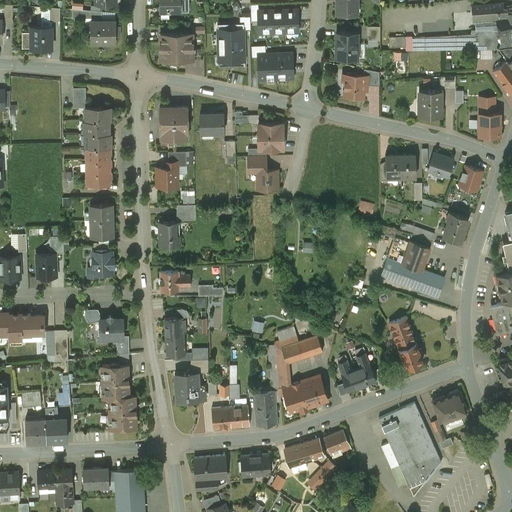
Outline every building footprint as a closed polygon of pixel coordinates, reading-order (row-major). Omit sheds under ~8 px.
[(180,9),(179,0),(159,0),(160,9),(180,9)] [(336,0),(336,12),(348,12),(348,10),(357,10),(356,0),(336,0)] [(503,2),(473,5),(474,19),(497,17),(495,10),(504,8),(503,2)] [(13,21),(13,3),(4,3),(5,21),(13,21)] [(251,21),(258,20),(258,10),(258,3),(250,4),(251,21)] [(511,5),(504,8),(495,10),(497,17),(500,29),(493,30),(494,33),(500,31),(500,32),(509,30),(511,41),(511,5)] [(60,7),(49,6),(50,20),(60,20),(60,7)] [(102,10),(72,8),(72,17),(91,17),(91,19),(102,19),(102,10)] [(284,9),(285,32),(298,31),(297,8),(284,9)] [(258,20),(259,33),(272,32),(271,9),(258,10),(258,20)] [(284,9),(271,9),(272,32),(285,32),(284,9)] [(239,16),(240,23),(244,22),(244,29),(250,29),(250,16),(239,16)] [(102,19),(91,19),(91,41),(115,41),(115,35),(115,26),(115,20),(102,19)] [(240,23),(217,23),(218,66),(245,65),(244,29),(244,22),(240,23)] [(52,25),(31,25),(31,26),(33,26),(33,31),(22,31),(22,47),(31,47),(52,48),(52,25)] [(379,25),(367,25),(367,39),(379,39),(379,25)] [(493,28),(471,29),(471,33),(412,36),(412,49),(498,48),(511,46),(511,41),(509,30),(500,32),(500,31),(494,33),(493,30),(493,28)] [(357,32),(336,31),(336,56),(357,57),(357,32)] [(174,33),(174,32),(160,32),(160,41),(160,48),(161,58),(192,58),(192,47),(192,40),(192,32),(178,32),(178,33),(174,33)] [(258,53),(266,53),(265,45),(251,45),(251,57),(258,57),(258,53)] [(511,46),(498,48),(503,54),(502,54),(507,60),(508,61),(511,58),(511,46)] [(266,53),(258,53),(258,57),(259,79),(293,78),(292,52),(266,53)] [(511,66),(510,64),(508,61),(507,60),(493,70),(511,95),(511,66)] [(379,71),(364,68),(363,74),(364,75),(363,84),(379,85),(379,71)] [(356,73),(346,72),(345,88),(350,89),(350,97),(357,97),(358,96),(363,96),(363,84),(364,75),(363,74),(356,74),(356,73)] [(455,74),(440,75),(440,88),(455,88),(455,74)] [(441,89),(419,89),(419,100),(419,101),(421,101),(421,114),(421,115),(441,115),(441,89)] [(494,96),(479,96),(479,112),(494,112),(494,96)] [(110,106),(86,107),(86,120),(108,119),(108,120),(110,120),(110,106)] [(172,107),(172,106),(160,106),(160,131),(161,131),(161,138),(187,137),(187,131),(188,131),(187,106),(175,106),(175,107),(172,107)] [(242,114),(242,110),(235,110),(235,122),(249,122),(249,114),(242,114)] [(479,112),(479,118),(476,118),(476,127),(479,127),(479,133),(499,134),(499,112),(494,112),(479,112)] [(223,113),(199,114),(200,132),(224,131),(223,113)] [(108,119),(86,120),(85,120),(85,133),(86,133),(109,133),(109,132),(108,120),(108,119)] [(283,122),(258,122),(258,135),(283,135),(283,122)] [(109,133),(86,133),(86,146),(110,146),(110,132),(109,132),(109,133)] [(283,135),(258,135),(258,147),(258,148),(266,148),(283,148),(283,135)] [(235,156),(235,139),(225,139),(225,156),(227,156),(235,156)] [(110,146),(86,146),(86,147),(86,158),(111,158),(109,158),(109,152),(111,152),(110,146)] [(266,155),(266,148),(258,148),(258,147),(248,147),(248,155),(266,155)] [(186,165),(186,150),(168,151),(169,151),(169,161),(177,161),(177,165),(186,165)] [(453,158),(434,152),(428,170),(447,176),(453,158)] [(415,153),(401,154),(401,176),(416,175),(415,153)] [(401,154),(386,154),(386,163),(387,176),(387,173),(395,173),(395,176),(401,176),(401,154)] [(266,155),(248,155),(248,164),(266,163),(266,155)] [(111,158),(86,158),(86,164),(87,165),(88,165),(88,170),(109,170),(109,164),(111,164),(111,158)] [(177,165),(177,161),(169,161),(168,161),(168,167),(157,167),(157,185),(177,184),(177,165)] [(277,169),(266,169),(266,163),(248,164),(248,171),(257,171),(257,184),(263,183),(263,188),(277,188),(277,169)] [(483,170),(466,165),(460,185),(476,190),(483,170)] [(109,170),(88,170),(87,170),(87,176),(87,177),(88,177),(88,183),(107,182),(110,182),(110,176),(111,176),(111,170),(109,170)] [(422,198),(422,181),(414,181),(414,198),(422,198)] [(423,209),(433,210),(434,199),(424,198),(423,209)] [(375,203),(361,200),(358,212),(372,216),(375,203)] [(112,202),(90,203),(91,235),(113,234),(112,202)] [(196,214),(195,203),(178,204),(178,214),(196,214)] [(468,216),(449,210),(446,218),(448,219),(443,234),(460,240),(468,216)] [(180,243),(179,220),(159,221),(159,244),(180,243)] [(412,233),(378,223),(377,231),(394,237),(387,256),(402,261),(412,233)] [(434,231),(415,225),(412,233),(432,239),(434,231)] [(26,232),(18,233),(18,250),(27,250),(26,232)] [(432,239),(412,233),(402,261),(387,256),(381,275),(418,288),(425,269),(421,268),(432,239)] [(63,251),(63,234),(55,235),(55,249),(62,248),(63,251)] [(511,239),(504,241),(505,246),(503,246),(505,253),(502,253),(506,270),(511,268),(511,239)] [(109,241),(93,242),(94,242),(94,250),(97,250),(97,248),(107,247),(107,250),(109,249),(109,241)] [(303,251),(315,251),(315,241),(303,241),(303,251)] [(107,247),(97,248),(97,250),(94,250),(92,250),(93,255),(90,257),(90,264),(93,266),(93,272),(99,272),(103,275),(106,272),(112,271),(112,265),(114,264),(114,257),(111,256),(111,249),(109,249),(107,250),(107,247)] [(56,252),(36,252),(37,276),(57,275),(56,252)] [(0,276),(20,276),(20,254),(0,254),(0,276)] [(511,268),(506,270),(496,273),(502,301),(511,298),(511,268)] [(178,274),(178,269),(160,270),(160,277),(159,277),(159,281),(161,281),(161,290),(179,289),(179,285),(191,284),(190,274),(178,274)] [(444,276),(425,269),(418,288),(438,295),(444,276)] [(364,273),(356,271),(354,277),(362,279),(364,273)] [(213,283),(198,283),(198,287),(198,295),(223,294),(223,287),(213,287),(213,283)] [(511,298),(502,301),(497,303),(497,304),(490,305),(496,331),(511,327),(511,298)] [(44,313),(21,314),(21,332),(22,332),(44,331),(44,313)] [(21,314),(2,315),(2,332),(7,331),(7,324),(10,324),(10,338),(22,338),(22,332),(21,332),(21,314)] [(423,359),(406,315),(389,322),(405,366),(423,359)] [(122,316),(100,317),(101,336),(123,335),(122,316)] [(182,316),(165,317),(166,337),(183,336),(182,329),(185,329),(185,323),(182,323),(182,316)] [(254,319),(252,330),(263,331),(264,320),(254,319)] [(63,327),(54,328),(54,329),(54,343),(55,360),(67,358),(66,340),(64,340),(63,327)] [(317,333),(281,345),(286,362),(323,349),(317,333)] [(166,337),(167,353),(176,353),(184,352),(184,351),(183,336),(166,337)] [(128,340),(116,340),(117,353),(129,352),(128,340)] [(278,389),(274,344),(267,344),(272,389),(274,389),(278,389)] [(365,352),(356,355),(360,366),(369,363),(365,352)] [(511,355),(511,356),(499,359),(498,359),(503,382),(511,379),(511,355)] [(192,358),(191,358),(192,371),(198,371),(208,371),(208,358),(192,358)] [(347,358),(338,362),(342,373),(350,370),(347,358)] [(102,364),(103,396),(128,394),(128,382),(129,382),(129,376),(128,376),(127,363),(119,363),(119,362),(111,362),(111,364),(102,364)] [(360,366),(355,368),(362,385),(376,380),(370,363),(369,363),(360,366)] [(230,365),(221,365),(220,373),(230,373),(230,365)] [(342,373),(341,373),(347,390),(362,385),(355,368),(350,370),(342,373)] [(192,371),(174,373),(175,373),(176,398),(176,399),(200,397),(200,396),(198,397),(197,390),(199,390),(198,371),(192,371)] [(319,374),(282,385),(290,410),(327,398),(319,374)] [(7,380),(0,379),(0,421),(8,422),(7,380)] [(59,404),(71,403),(70,383),(64,383),(64,389),(58,389),(59,404)] [(229,394),(230,383),(219,383),(220,394),(229,394)] [(239,383),(230,383),(229,394),(229,397),(239,396),(239,383)] [(272,389),(254,391),(257,423),(276,421),(275,401),(274,389),(272,389)] [(459,389),(432,399),(440,420),(443,419),(444,422),(449,419),(448,417),(459,413),(460,415),(466,413),(465,411),(467,410),(459,389)] [(40,390),(17,392),(18,406),(41,404),(40,390)] [(134,394),(109,395),(110,426),(119,426),(119,427),(127,427),(127,426),(136,425),(135,412),(136,412),(136,406),(135,406),(134,394)] [(440,459),(414,401),(378,417),(389,441),(399,463),(409,486),(410,486),(409,484),(422,478),(420,472),(431,467),(429,463),(440,459)] [(55,402),(44,403),(45,413),(56,413),(55,402)] [(248,404),(229,405),(231,426),(249,424),(248,404)] [(229,405),(212,407),(214,427),(231,426),(229,405)] [(45,417),(25,418),(26,440),(46,439),(45,417)] [(66,417),(45,417),(46,439),(66,439),(66,417)] [(343,428),(324,436),(330,451),(341,446),(349,443),(343,428)] [(450,436),(439,441),(442,447),(453,442),(452,442),(450,437),(450,436)] [(319,437),(285,448),(290,464),(324,454),(319,437)] [(399,463),(389,441),(381,444),(391,466),(399,463)] [(269,452),(254,453),(256,472),(270,471),(269,452)] [(254,453),(240,454),(242,474),(256,472),(254,453)] [(226,454),(194,456),(196,479),(217,477),(227,476),(226,454)] [(440,459),(429,463),(431,467),(434,470),(441,461),(440,459)] [(329,460),(315,475),(321,481),(335,466),(329,460)] [(84,485),(108,484),(109,484),(108,470),(108,466),(83,467),(84,485)] [(71,468),(54,469),(55,486),(71,485),(71,468)] [(117,511),(143,511),(141,468),(115,469),(115,470),(108,470),(109,484),(108,484),(108,487),(116,487),(117,511)] [(55,486),(54,469),(37,470),(38,487),(55,486)] [(18,471),(0,472),(0,490),(0,499),(9,498),(8,490),(17,490),(16,483),(19,483),(18,471)] [(217,477),(196,479),(197,488),(218,487),(217,477)] [(71,485),(55,486),(55,492),(56,499),(56,501),(72,500),(71,485)] [(207,509),(209,508),(221,504),(221,503),(218,494),(204,499),(207,509)] [(261,494),(257,502),(263,505),(267,497),(261,494)] [(221,504),(209,508),(210,511),(228,511),(225,502),(221,503),(221,504)]
